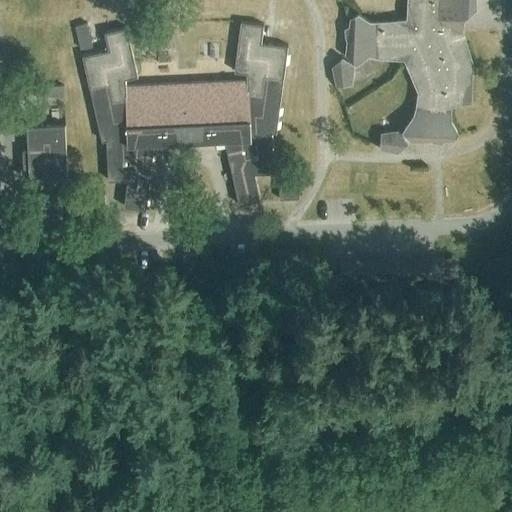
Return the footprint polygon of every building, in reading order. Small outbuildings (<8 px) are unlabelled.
[(407,0),(407,14),(407,18),(375,21),(370,21),(359,12),(350,17),(349,26),(345,29),(346,39),(347,40),(345,54),(356,63),(370,55),(378,58),(405,59),(418,91),(413,115),(402,129),(405,132),(410,142),(432,141),(432,142),(442,144),(444,140),(452,140),(457,134),(459,131),(452,119),(451,111),(452,106),(472,101),(473,77),(474,63),(463,31),(465,17),(477,10),(476,0),(407,0)] [(86,46),(97,44),(92,22),(81,24),(86,46)] [(246,80),(208,82),(186,83),(189,132),(222,131),(239,205),(260,200),(254,174),(273,173),(272,132),(276,133),(287,47),(261,44),(263,26),(241,23),(234,73),(246,75),(246,80)] [(186,83),(128,86),(128,80),(139,77),(128,28),(106,33),(110,51),(82,57),(102,141),(106,140),(108,181),(127,180),(124,207),(145,210),(155,134),(189,132),(186,83)] [(354,66),(343,57),(331,67),(335,85),(352,85),(354,66)] [(67,176),(65,124),(26,126),(27,150),(24,150),(25,168),(28,168),(29,178),(67,176)] [(380,149),(397,153),(408,144),(399,130),(381,132),(380,149)] [(280,199),(299,198),(299,185),(279,186),(280,199)] [(444,277),(443,257),(400,259),(400,279),(444,277)] [(364,280),(363,260),(335,262),(336,282),(364,280)]
